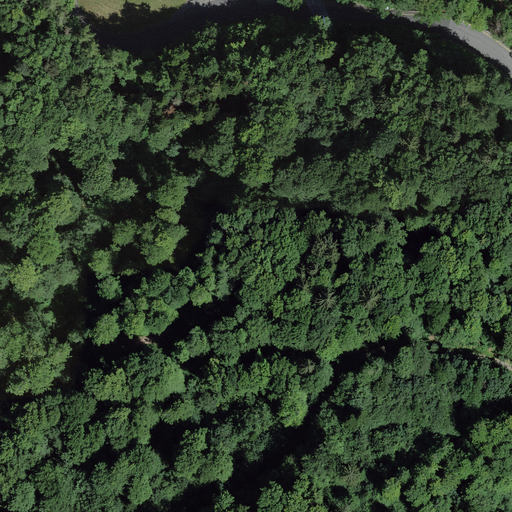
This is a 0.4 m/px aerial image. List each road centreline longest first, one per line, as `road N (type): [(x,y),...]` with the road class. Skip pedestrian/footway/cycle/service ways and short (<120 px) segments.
road 1 (tertiary): [(60,0),(77,31),(101,46),(151,40),(215,12),(369,13),(442,23),(511,65)]
road 2 (track): [(191,511),(270,460),(354,356),(381,347),(448,349),(505,362)]
road 3 (track): [(187,250),(65,307),(0,311)]
